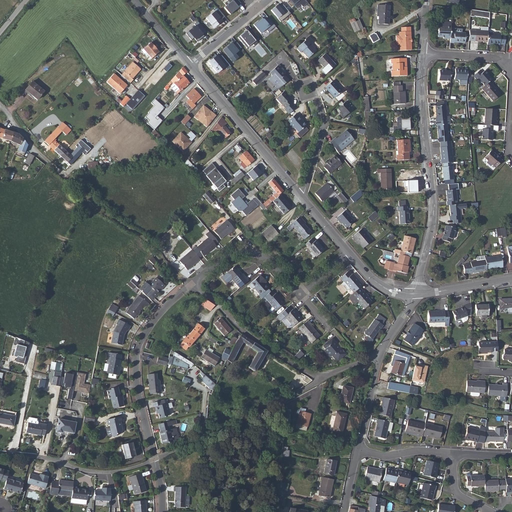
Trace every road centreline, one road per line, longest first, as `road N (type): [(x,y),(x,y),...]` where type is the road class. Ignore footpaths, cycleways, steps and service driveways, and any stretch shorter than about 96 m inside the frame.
road 1 (residential): [(423,53),(433,208),(413,293)]
road 2 (residential): [(191,284),(137,348),(153,459)]
road 3 (residential): [(321,378),(241,424),(153,459)]
road 4 (residential): [(511,152),(510,66),(423,53)]
road 5 (residential): [(190,65),(300,195)]
road 6 (residential): [(321,378),(242,331),(191,284)]
road 7 (residential): [(153,459),(102,472),(0,453)]
road 8 (residential): [(301,295),(251,253),(225,257),(191,284)]
